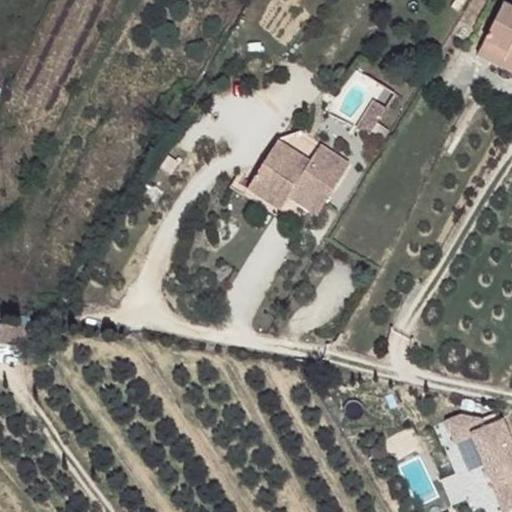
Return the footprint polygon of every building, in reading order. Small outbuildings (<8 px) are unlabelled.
[(511,11),(502,6),(481,49),(504,61),(511,44),(511,11)] [(511,44),(504,61),(481,49),(477,56),(511,73),(511,44)] [(366,117),(376,123),(385,108),(375,102),(366,117)] [(366,117),(358,129),(380,143),(388,131),(376,123),(366,117)] [(272,174),(287,149),(277,142),(261,166),(272,174)] [(320,211),(349,166),(320,147),(309,162),(287,149),(272,174),(261,166),(247,190),(281,211),(289,198),(292,192),(320,211)] [(320,211),(292,192),(289,198),(317,217),(320,211)] [(0,344),(27,347),(30,327),(0,323),(0,344)] [(501,511),(511,508),(511,458),(494,408),(444,426),(460,472),(445,478),(454,504),(488,492),(494,511),(501,511)]
